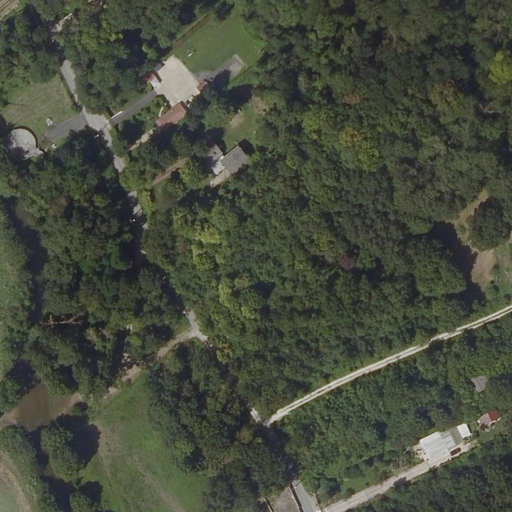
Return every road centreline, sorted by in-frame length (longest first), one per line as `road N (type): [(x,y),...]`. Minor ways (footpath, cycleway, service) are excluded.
road 1 (unclassified): [(311,511),(227,386),(97,123)]
road 2 (track): [(0,429),(24,405),(97,393),(124,370),(144,228)]
road 3 (residential): [(38,0),(97,123)]
